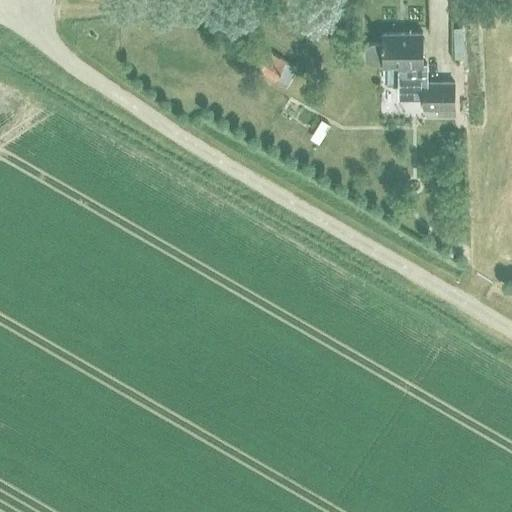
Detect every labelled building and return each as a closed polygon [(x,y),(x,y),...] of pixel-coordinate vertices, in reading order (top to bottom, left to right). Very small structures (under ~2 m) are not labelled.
[(410,32),(409,31),(408,31),(407,31),(406,30),(404,31),(402,31),(401,32),(383,33),(384,43),(373,43),(371,44),(369,44),(368,45),(367,46),(366,48),(365,49),(365,50),(364,52),(364,53),(364,55),(365,56),(365,57),(366,59),(367,60),(368,61),(369,62),(371,63),(372,63),(373,63),(384,63),(384,65),(424,64),(423,32),(410,32)] [(256,76),(284,92),(297,70),(252,43),(242,59),(260,70),(256,76)] [(314,90),(313,62),(303,62),(304,91),(314,90)] [(423,82),(424,107),(438,107),(438,115),(454,115),(454,107),(456,107),(455,82),(423,82)] [(357,122),(348,101),(338,106),(347,126),(357,122)]
